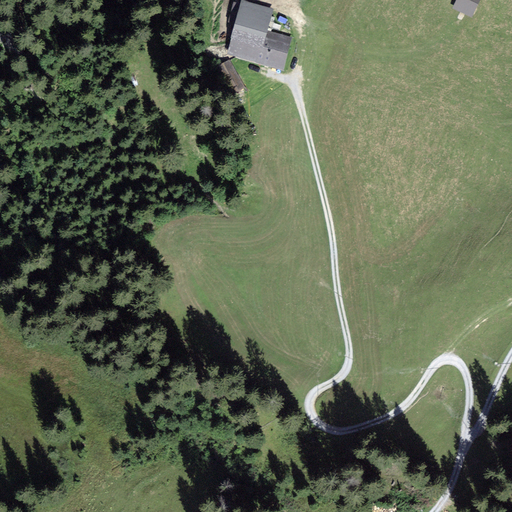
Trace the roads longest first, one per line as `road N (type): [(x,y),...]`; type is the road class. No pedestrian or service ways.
road 1 (track): [(275,77),(290,83),(297,99),(349,354),(347,372),(308,403),(330,432),(351,433),(404,409),(436,361),(459,364),(470,408),(444,505)]
road 2 (track): [(438,511),(511,353)]
